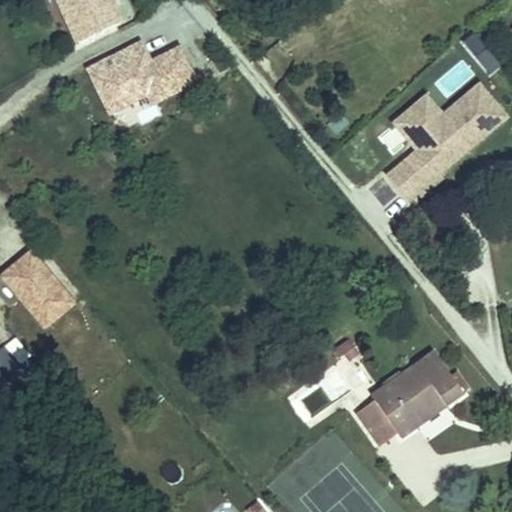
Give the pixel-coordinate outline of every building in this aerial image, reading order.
[(50,0),(64,28),(102,10),(97,0),(50,0)] [(109,7),(105,0),(97,0),(102,10),(109,7)] [(108,121),(197,81),(181,44),(150,58),(142,40),(83,67),(108,121)] [(443,115),(440,113),(427,124),(413,107),(393,123),(408,141),(412,137),(419,146),(415,149),(416,151),(388,177),(408,201),(418,193),(421,197),(441,179),(438,175),(507,118),(479,85),(443,115)] [(427,124),(440,113),(426,96),(413,107),(427,124)] [(412,137),(408,141),(415,149),(419,146),(412,137)] [(31,248),(0,273),(0,277),(44,330),(77,303),(31,248)] [(355,338),(344,345),(350,354),(353,359),(364,352),(355,338)] [(350,354),(344,345),(338,350),(344,359),(350,354)] [(439,355),(375,396),(378,402),(363,412),(384,446),(400,435),(403,439),(420,428),(412,416),(443,396),(451,408),(466,399),(465,397),(455,380),(439,355)] [(461,376),(455,380),(465,397),(472,393),(461,376)] [(412,416),(420,428),(451,408),(443,396),(412,416)]
